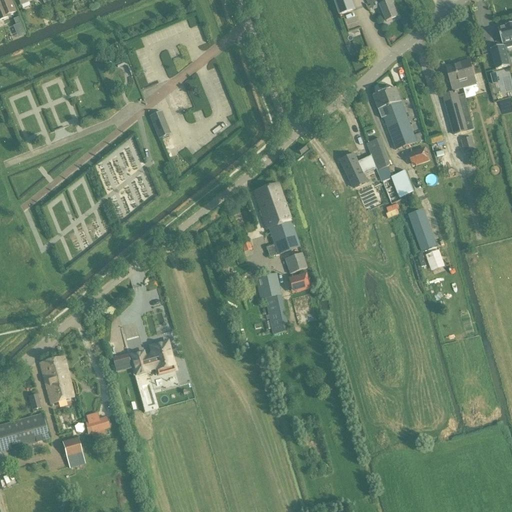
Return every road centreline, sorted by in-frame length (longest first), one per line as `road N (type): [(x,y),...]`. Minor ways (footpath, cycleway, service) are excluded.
road 1 (unclassified): [(0,383),(295,135)]
road 2 (residential): [(452,7),(295,135)]
